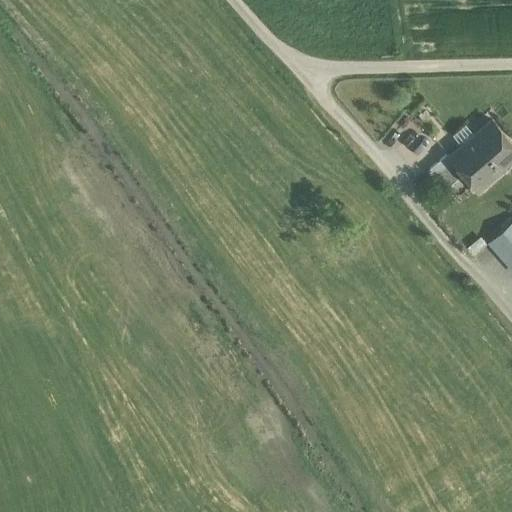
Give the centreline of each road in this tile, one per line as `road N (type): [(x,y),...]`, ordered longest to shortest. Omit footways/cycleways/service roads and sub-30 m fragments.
road 1 (track): [(304,66),(511,315)]
road 2 (track): [(511,65),(304,66),(238,0)]
